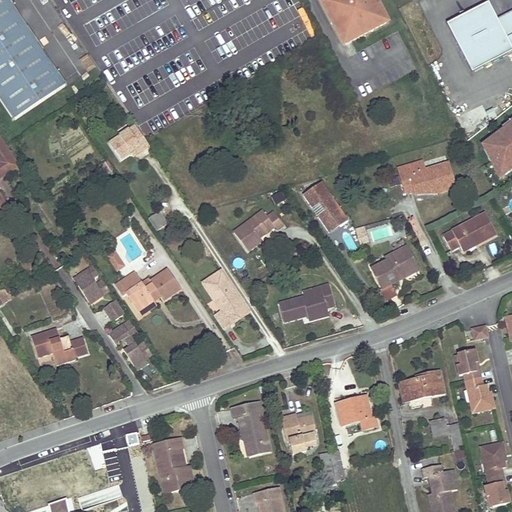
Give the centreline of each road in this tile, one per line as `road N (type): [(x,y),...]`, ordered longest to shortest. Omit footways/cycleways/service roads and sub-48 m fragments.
road 1 (residential): [(194,391),(375,335),(478,293)]
road 2 (residential): [(0,458),(194,391)]
road 3 (unknown): [(416,60),(361,68),(318,0)]
road 4 (residential): [(223,511),(194,391)]
